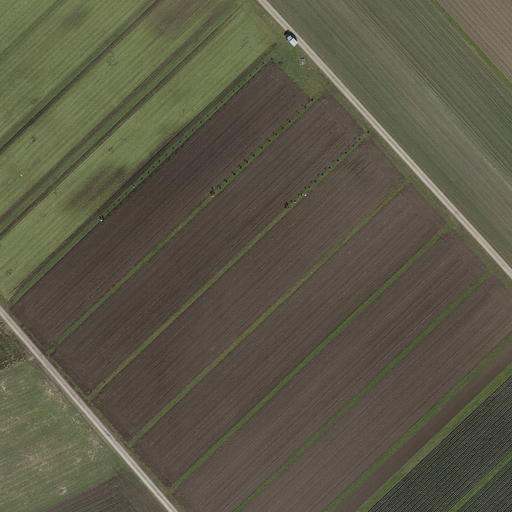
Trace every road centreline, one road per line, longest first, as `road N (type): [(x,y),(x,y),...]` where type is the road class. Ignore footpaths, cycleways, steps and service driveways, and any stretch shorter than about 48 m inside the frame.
road 1 (track): [(511,273),(259,0)]
road 2 (track): [(173,511),(0,311)]
